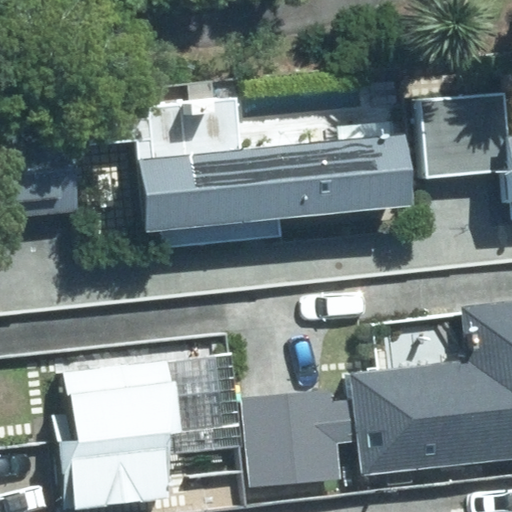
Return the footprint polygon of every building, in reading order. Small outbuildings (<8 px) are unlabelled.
[(420,178),(491,171),(496,221),(511,219),(511,138),(491,141),(486,94),(412,101),(420,178)] [(377,133),(121,166),(130,236),(386,203),(377,133)] [(0,219),(68,212),(59,136),(0,143),(0,219)] [(333,475),(329,444),(353,443),(358,471),(511,443),(511,297),(459,306),(466,351),(341,373),(345,399),(325,399),(316,400),(304,400),(304,401),(244,407),(252,484),(333,475)] [(67,506),(155,499),(144,368),(57,375),(67,506)]
